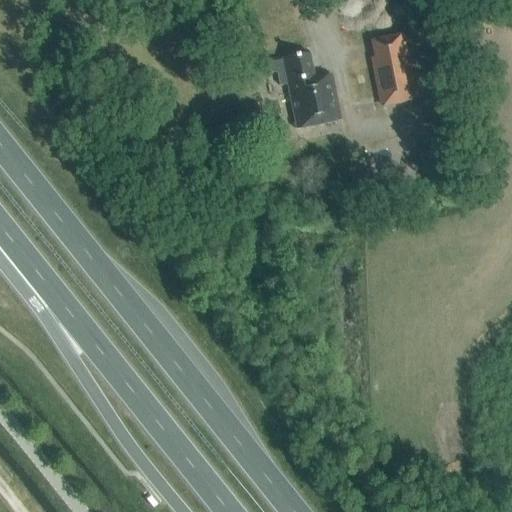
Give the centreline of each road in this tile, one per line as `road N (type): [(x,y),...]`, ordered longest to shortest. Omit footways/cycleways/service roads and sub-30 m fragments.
road 1 (trunk): [(292,511),(0,145)]
road 2 (trunk): [(0,228),(226,511)]
